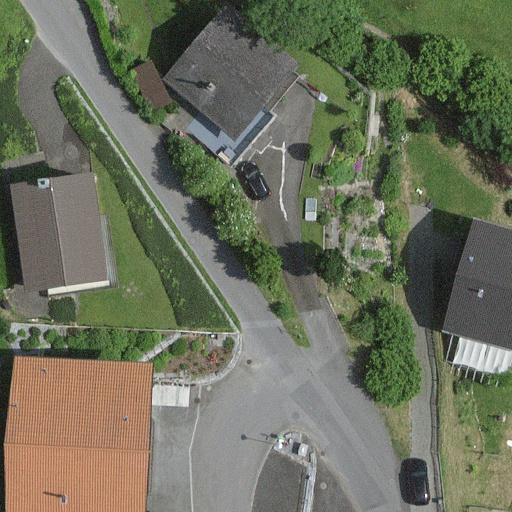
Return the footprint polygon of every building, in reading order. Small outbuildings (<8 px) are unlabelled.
[(293,72),(300,64),(228,5),(164,82),(200,112),(183,131),(230,170),(275,117),(270,113),(299,77),(293,72)] [(151,62),(130,70),(147,113),(168,105),(151,62)] [(106,281),(92,176),(12,187),(26,292),(106,281)] [(511,238),(470,227),(441,332),(511,350),(511,238)] [(146,511),(153,364),(17,358),(9,511),(146,511)]
